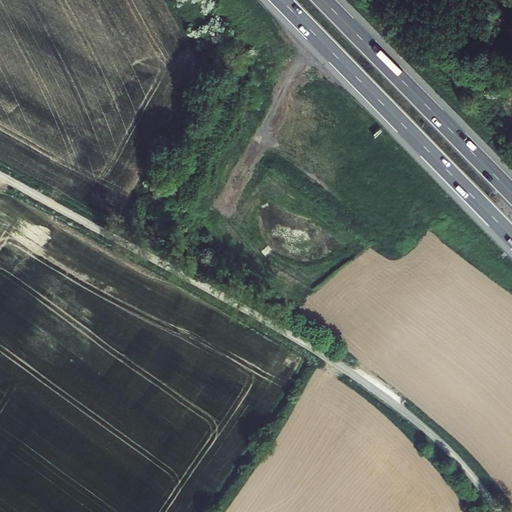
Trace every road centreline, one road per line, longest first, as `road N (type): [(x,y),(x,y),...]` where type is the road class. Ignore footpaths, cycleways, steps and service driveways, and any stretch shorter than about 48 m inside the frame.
road 1 (unclassified): [(0,175),(359,378),(438,440),(500,511)]
road 2 (motorway): [(280,0),(511,236)]
road 3 (motorway): [(511,194),(321,0)]
